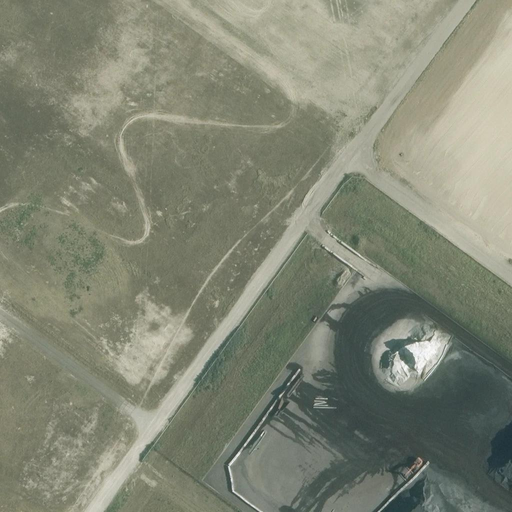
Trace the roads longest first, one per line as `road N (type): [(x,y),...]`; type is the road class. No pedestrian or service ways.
road 1 (unclassified): [(156,427),(465,0)]
road 2 (unknown): [(138,0),(351,156)]
road 3 (track): [(351,156),(511,275)]
road 4 (unclassified): [(0,313),(156,427)]
